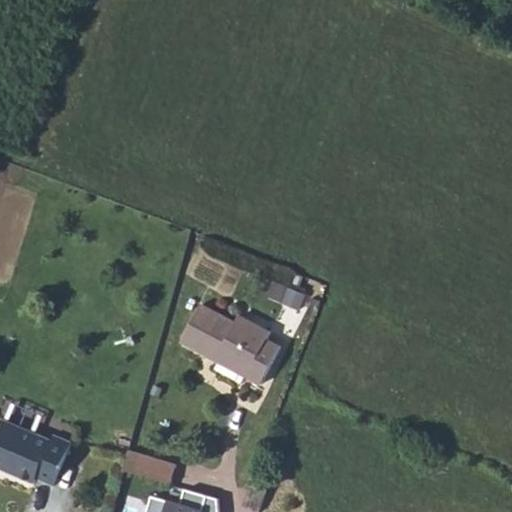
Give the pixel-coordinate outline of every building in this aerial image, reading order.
[(287,287),(285,301),(304,304),(306,290),(287,287)] [(198,304),(178,341),(215,362),(212,368),(238,383),(242,376),(258,384),(277,347),(264,339),(266,333),(234,316),(231,321),(198,304)] [(4,418),(0,428),(0,466),(7,470),(8,468),(18,472),(17,474),(36,482),(39,477),(55,484),(73,442),(54,434),(52,440),(4,418)] [(125,453),(119,471),(167,485),(171,467),(125,453)] [(249,485),(240,506),(253,511),(255,511),(260,502),(264,491),(249,485)] [(221,511),(220,497),(186,488),(185,501),(154,495),(147,511),(221,511)]
